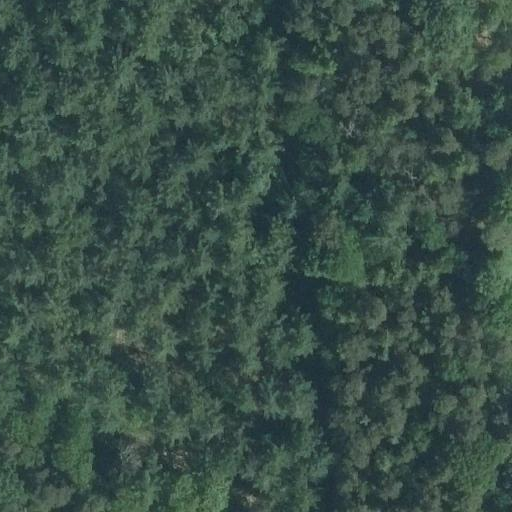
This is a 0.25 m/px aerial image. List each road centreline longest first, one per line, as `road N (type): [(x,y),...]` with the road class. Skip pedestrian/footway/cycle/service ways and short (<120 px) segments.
road 1 (track): [(282,0),(334,511)]
road 2 (track): [(0,354),(276,511)]
